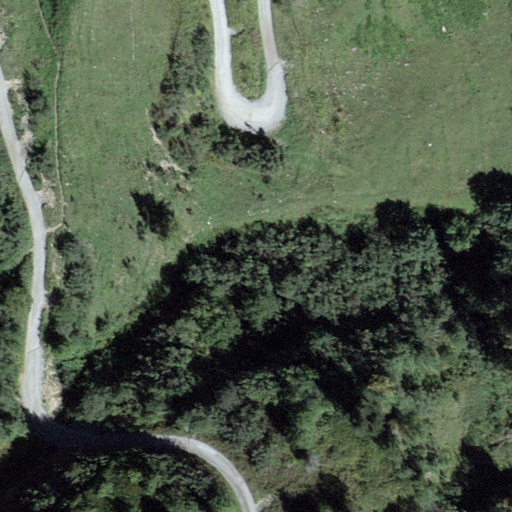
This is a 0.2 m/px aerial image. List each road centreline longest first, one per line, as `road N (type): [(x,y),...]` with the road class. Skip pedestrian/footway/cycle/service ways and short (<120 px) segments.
road 1 (track): [(249,511),(241,483),(213,453),(174,442),(59,434),(38,417),(31,396),(41,232)]
road 2 (track): [(215,0),(230,104),(241,116),(260,118),(272,111),(278,85),(265,0)]
road 3 (track): [(41,232),(0,82)]
